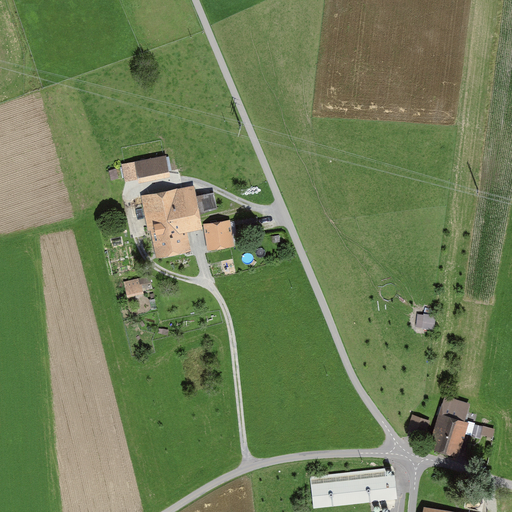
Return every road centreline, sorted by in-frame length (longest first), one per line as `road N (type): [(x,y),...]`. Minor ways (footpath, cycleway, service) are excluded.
road 1 (unclassified): [(196,0),(353,378),(412,459)]
road 2 (track): [(248,468),(222,301),(207,284),(150,262),(128,196),(188,179),(283,209)]
road 3 (unclassified): [(412,459),(297,456),(238,471),(169,511)]
